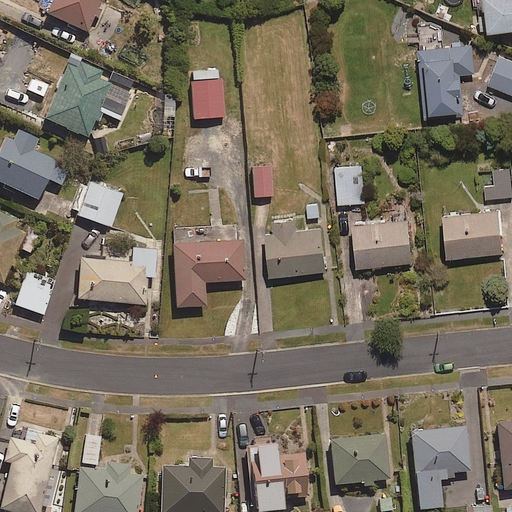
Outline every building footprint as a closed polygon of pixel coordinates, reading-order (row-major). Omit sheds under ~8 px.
[(96,17),(102,6),(97,3),(98,0),(49,0),(45,9),(84,28),(92,14),(96,17)] [(511,20),(511,0),(485,0),(488,22),(511,20)] [(408,21),(409,44),(420,44),(423,115),(439,114),(439,104),(461,104),(459,70),(474,69),(472,42),(446,43),(445,20),(408,21)] [(123,121),(137,92),(111,80),(98,74),(101,67),(70,52),(41,113),(86,134),(98,109),(123,121)] [(511,91),(511,59),(499,54),(488,82),(511,91)] [(221,77),(216,77),(216,68),(191,69),(192,115),(222,115),(221,77)] [(59,183),(65,169),(51,162),(54,157),(32,147),(37,135),(17,126),(11,137),(3,133),(0,138),(0,179),(35,196),(45,176),(59,183)] [(272,194),(270,164),(251,165),(252,195),(272,194)] [(365,200),(363,164),(335,164),(337,201),(365,200)] [(484,197),(511,194),(511,191),(509,166),(481,168),(484,197)] [(109,224),(122,193),(88,179),(75,210),(109,224)] [(447,254),(502,249),(498,206),(443,211),(447,254)] [(18,245),(29,251),(36,237),(12,225),(16,218),(0,209),(0,277),(2,278),(18,245)] [(321,225),(295,227),(293,214),(269,216),(270,229),(266,229),(270,273),(325,268),(321,225)] [(356,263),(411,258),(408,215),(353,219),(356,263)] [(237,237),(237,224),(172,225),(175,304),(204,302),(203,279),(244,277),(242,237),(237,237)] [(152,274),(155,246),(131,244),(130,259),(79,254),(75,295),(144,301),(146,273),(152,274)] [(42,313),(53,280),(25,270),(13,302),(42,313)] [(503,485),(511,484),(511,418),(498,419),(503,485)] [(96,463),(102,420),(86,419),(81,461),(96,463)] [(438,475),(454,474),(453,469),(468,467),(465,423),(410,428),(416,505),(440,503),(438,475)] [(46,477),(54,435),(24,429),(23,436),(8,433),(3,456),(8,457),(0,496),(0,505),(32,511),(38,511),(40,503),(47,504),(53,478),(46,477)] [(340,490),(356,489),(356,486),(374,484),(373,478),(388,477),(384,431),(329,436),(333,481),(339,481),(340,490)] [(278,454),(277,439),(250,441),(253,479),(254,504),(281,503),(280,488),(304,486),(302,453),(278,454)] [(208,464),(209,457),(186,456),(186,463),(160,462),(158,511),(222,511),(224,465),(208,464)] [(131,463),(104,460),(103,468),(78,465),(71,511),(135,511),(141,473),(130,471),(131,463)] [(372,493),(372,511),(393,511),(392,497),(402,497),(401,484),(382,485),(383,493),(372,493)] [(511,511),(511,493),(496,494),(496,509),(504,509),(503,511),(511,511)]
